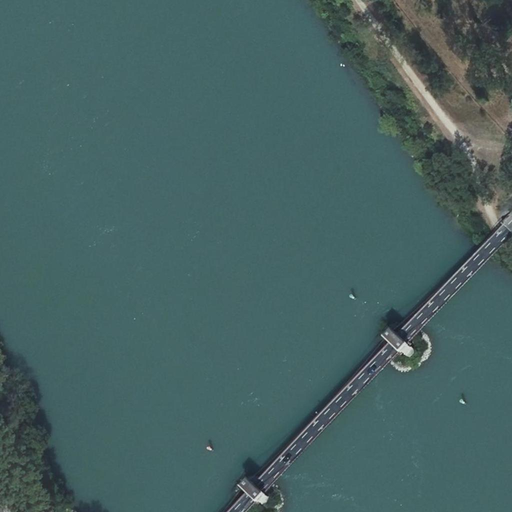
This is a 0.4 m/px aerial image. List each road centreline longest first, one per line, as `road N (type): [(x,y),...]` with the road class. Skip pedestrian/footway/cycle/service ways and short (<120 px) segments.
road 1 (tertiary): [(511,224),(239,511)]
road 2 (track): [(486,204),(476,167),(359,0)]
